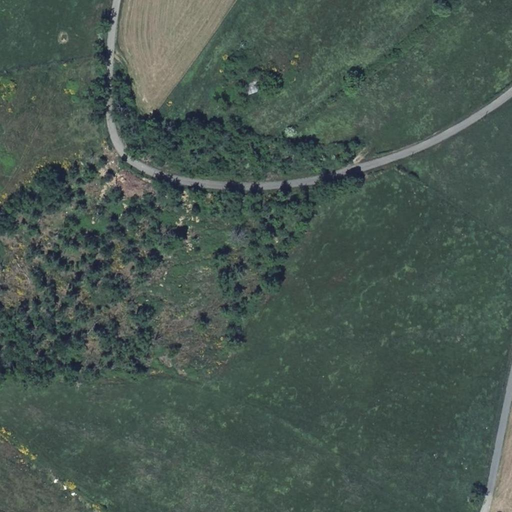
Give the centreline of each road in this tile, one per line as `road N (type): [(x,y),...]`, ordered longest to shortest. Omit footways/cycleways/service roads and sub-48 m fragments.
road 1 (unclassified): [(117,0),(107,84),(114,136),(141,166),(180,181),(324,181),(429,146),(511,92)]
road 2 (unclassified): [(511,379),(480,511)]
